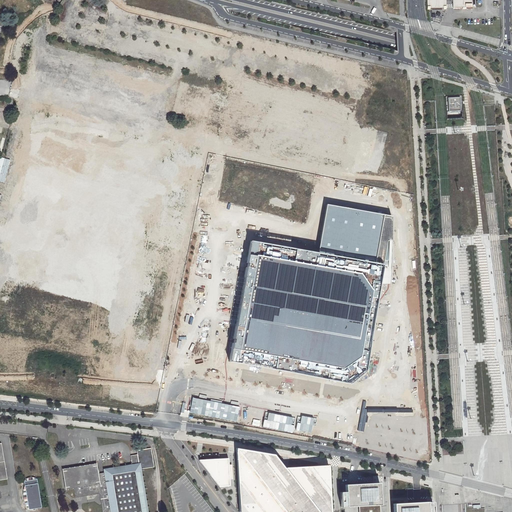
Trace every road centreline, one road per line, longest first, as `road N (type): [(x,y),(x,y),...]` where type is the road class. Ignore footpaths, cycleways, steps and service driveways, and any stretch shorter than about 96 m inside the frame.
road 1 (residential): [(0,404),(276,441),(511,493)]
road 2 (secondary): [(210,0),(511,78)]
road 3 (secondary): [(511,71),(239,0)]
road 4 (residential): [(209,0),(227,17),(401,59)]
